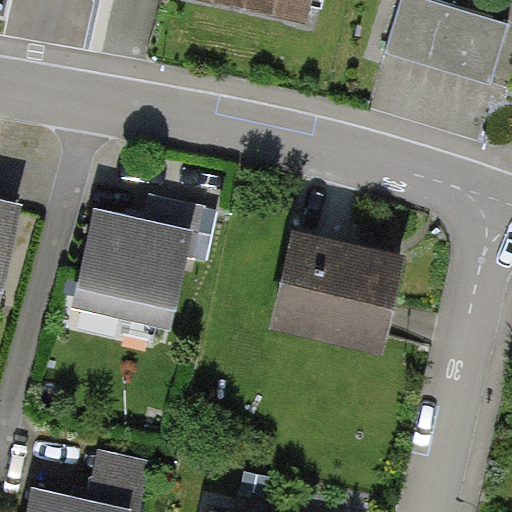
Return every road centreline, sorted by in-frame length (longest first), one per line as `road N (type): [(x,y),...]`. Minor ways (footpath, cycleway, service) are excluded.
road 1 (residential): [(0,87),(339,153),(496,204)]
road 2 (residential): [(428,511),(496,204)]
